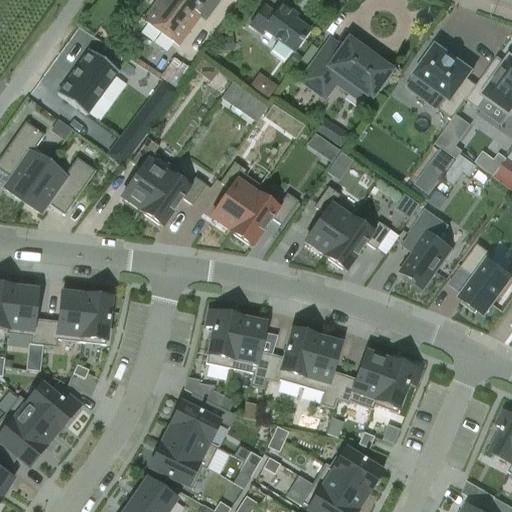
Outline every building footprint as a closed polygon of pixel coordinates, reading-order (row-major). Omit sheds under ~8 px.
[(177,47),(199,17),(194,14),(204,0),(159,0),(143,22),(177,47)] [(309,33),(293,22),(287,18),(290,14),(281,7),(274,17),(263,9),(249,28),(261,37),(264,33),(293,55),(309,33)] [(385,84),(385,80),(390,73),(388,71),(387,67),(379,61),(375,62),(363,53),(360,56),(345,45),(341,51),(330,42),(300,83),(319,96),(335,75),(370,100),(375,93),(379,92),(385,84)] [(464,85),(467,80),(471,75),(472,74),(471,72),(470,73),(437,49),(438,49),(436,47),(435,49),(415,77),(446,99),(438,111),(452,121),(473,92),(464,85)] [(92,55),(62,99),(90,119),(121,75),(92,55)] [(176,58),(163,77),(178,87),(191,68),(176,58)] [(206,62),(200,71),(215,81),(221,71),(206,62)] [(473,92),(452,121),(464,129),(472,118),(490,130),(509,144),(511,140),(511,85),(511,84),(510,83),(509,84),(509,85),(507,87),(497,80),(492,86),(483,79),(473,92)] [(142,108),(157,119),(177,92),(163,81),(142,108)] [(278,130),(287,117),(271,107),(263,119),(278,130)] [(4,190),(22,203),(50,163),(34,152),(44,137),(25,124),(0,159),(0,173),(10,180),(4,190)] [(310,145),(334,162),(343,151),(319,133),(310,145)] [(141,214),(173,169),(154,156),(158,149),(147,141),(130,165),(140,172),(121,200),(141,214)] [(483,152),(475,162),(494,176),(507,159),(499,154),(495,161),(483,152)] [(330,172),(342,181),(357,162),(344,153),(330,172)] [(454,167),(464,174),(470,178),(476,169),(460,158),(454,167)] [(511,162),(507,159),(496,175),(511,187),(511,162)] [(51,164),(50,163),(22,203),(40,216),(47,206),(64,218),(95,173),(76,160),(63,178),(48,168),(51,164)] [(231,234),(262,189),(243,176),(245,173),(233,165),(219,185),(230,192),(210,220),(231,234)] [(173,169),(141,214),(144,216),(143,216),(158,227),(159,226),(162,228),(182,200),(192,207),(206,187),(194,179),(192,182),(173,169)] [(263,190),(262,189),(231,234),(233,236),(248,247),(248,246),(251,248),(271,220),(281,227),(298,204),(286,195),(279,206),(260,194),(263,190)] [(325,258),(353,217),(334,204),(339,197),(327,189),(313,209),(324,216),(304,244),(325,258)] [(435,193),(429,202),(437,209),(444,199),(435,193)] [(456,252),(444,243),(454,229),(431,213),(411,240),(423,249),(404,275),(427,292),(445,267),(446,268),(456,254),(455,253),(456,252)] [(353,217),(325,258),(327,260),(327,261),(342,271),(345,273),(365,245),(375,252),(389,232),(377,224),(373,231),(353,217)] [(511,284),(510,283),(511,280),(489,263),(493,258),(477,246),(461,269),(475,280),(460,301),(463,303),(461,305),(475,315),(477,312),(485,318),(500,297),(502,299),(511,285),(511,284)] [(0,330),(7,331),(12,289),(0,287),(0,330)] [(12,289),(7,331),(30,334),(29,347),(42,348),(45,323),(34,321),(37,292),(12,289)] [(45,323),(42,348),(56,350),(58,337),(81,340),(86,298),(61,295),(57,324),(45,323)] [(86,297),(86,298),(81,340),(106,343),(111,300),(86,297)] [(207,356),(231,361),(240,320),(209,313),(205,329),(212,330),(207,356)] [(252,379),(265,382),(271,357),(259,354),(265,325),(240,320),(231,361),(254,366),(252,379)] [(281,373),(304,379),(315,339),(315,338),(291,331),(283,360),(271,357),(265,382),(278,385),(281,373)] [(339,346),(315,339),(304,379),(326,386),(323,398),(336,402),(343,377),(331,374),(339,346)] [(343,377),(336,402),(348,406),(352,394),(374,402),(389,362),(365,354),(355,381),(343,377)] [(389,362),(374,402),(398,411),(407,386),(414,389),(419,373),(389,362)] [(88,372),(76,367),(72,376),(84,381),(88,372)] [(42,386),(26,406),(58,433),(59,433),(79,408),(67,397),(62,403),(42,386)] [(222,400),(210,394),(206,403),(218,409),(222,400)] [(180,405),(169,427),(208,446),(219,423),(180,405)] [(11,423),(44,450),(58,433),(26,406),(11,423)] [(491,454),(511,465),(511,417),(504,413),(497,428),(503,431),(491,454)] [(44,450),(11,423),(0,436),(0,446),(28,470),(44,450)] [(159,448),(198,466),(208,446),(169,427),(159,448)] [(275,430),(271,439),(283,444),(287,436),(275,430)] [(367,450),(372,438),(363,434),(358,446),(367,450)] [(279,453),(283,444),(271,439),(268,447),(279,453)] [(198,466),(159,448),(148,470),(187,489),(198,466)] [(331,474),(367,496),(381,475),(344,452),(331,474)] [(244,464),(255,470),(260,462),(249,456),(244,464)] [(262,470),(274,477),(279,468),(267,461),(262,470)] [(251,479),(255,470),(244,464),(239,472),(251,479)] [(0,501),(13,481),(0,473),(0,501)] [(349,511),(357,511),(367,496),(331,474),(319,493),(349,511)] [(132,500),(149,511),(168,511),(176,501),(146,481),(132,500)] [(349,511),(319,493),(307,511),(349,511)] [(496,500),(487,494),(480,506),(489,511),(496,500)] [(239,507),(246,511),(251,511),(255,507),(244,499),(239,507)] [(149,511),(132,500),(124,511),(149,511)]
